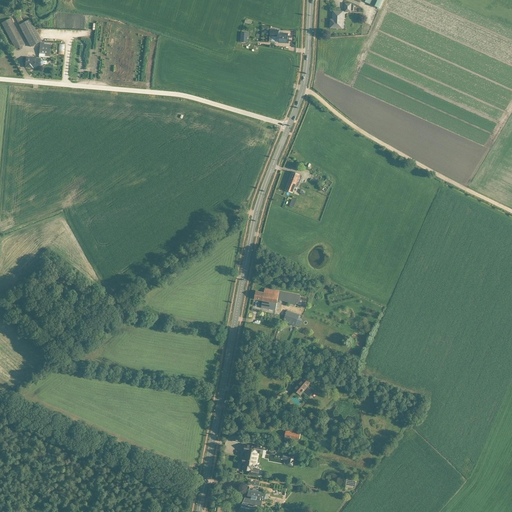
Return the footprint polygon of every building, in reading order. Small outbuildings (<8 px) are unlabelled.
[(328,28),(342,29),(343,11),(332,11),(331,19),(329,19),(328,28)] [(22,44),(8,17),(0,21),(0,24),(13,49),(22,44)] [(29,18),(17,23),(27,46),(39,41),(29,18)] [(268,42),(286,43),(287,33),(279,33),(279,30),(269,29),(268,42)] [(23,68),(39,69),(40,58),(24,57),(23,68)] [(302,175),(291,171),(284,190),(291,193),(294,186),(297,187),(302,175)] [(318,186),(321,178),(311,174),(307,182),(318,186)] [(323,193),(331,184),(325,179),(318,188),(323,193)] [(293,207),(298,198),(293,196),(289,205),(293,207)] [(298,305),(300,295),(264,288),(263,293),(255,291),(253,300),(277,305),(277,301),(298,305)] [(289,309),(283,322),(289,325),(291,321),(295,323),(299,314),(289,309)] [(299,396),(313,381),(307,375),(292,390),(299,396)] [(284,436),(299,439),(301,429),(286,426),(284,436)] [(240,472),(258,476),(260,468),(254,467),(257,453),(261,454),(263,445),(254,443),(253,445),(244,443),(240,463),(242,463),(240,472)] [(283,465),(289,466),(291,456),(280,454),(279,459),(284,460),(283,465)] [(241,506),(260,510),(263,498),(265,499),(266,492),(248,488),(246,496),(243,496),(241,506)]
